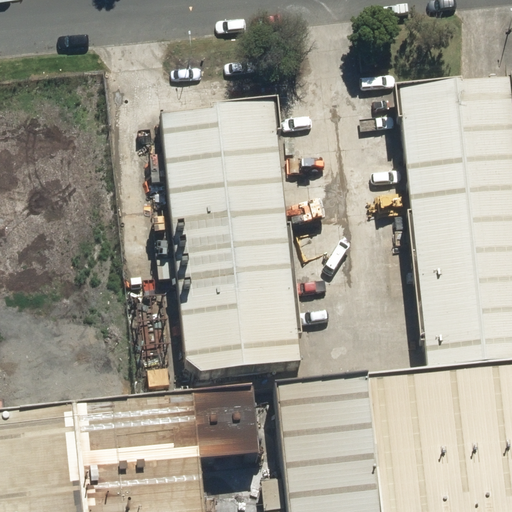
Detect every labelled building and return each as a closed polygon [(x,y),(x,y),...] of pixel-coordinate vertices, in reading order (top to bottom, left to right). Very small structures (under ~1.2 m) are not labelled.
[(511,367),(511,97),(511,85),(399,96),(427,376),(511,367)] [(273,111),(160,122),(185,382),(299,371),(273,111)] [(0,397),(26,395),(26,400),(43,399),(41,368),(24,370),(23,358),(2,360),(4,378),(0,378),(0,397)] [(511,511),(511,380),(342,397),(235,408),(245,511),(511,511)] [(0,511),(172,511),(168,470),(220,465),(213,407),(0,429),(0,511)]
